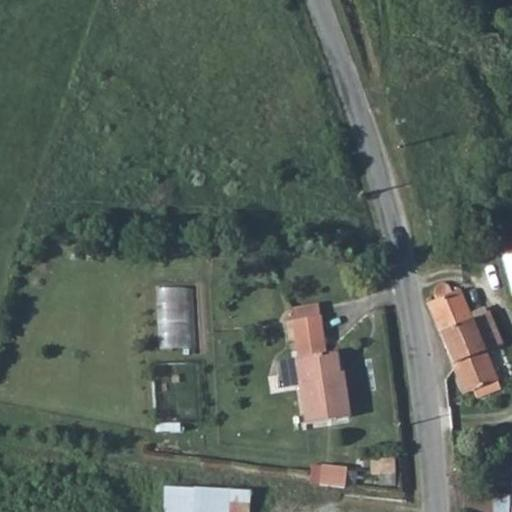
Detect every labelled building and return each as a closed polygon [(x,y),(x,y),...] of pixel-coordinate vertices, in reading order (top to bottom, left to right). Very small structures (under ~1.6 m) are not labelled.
[(197,346),(193,283),(158,286),(162,349),(197,346)] [(468,318),(457,289),(447,291),(441,284),(435,284),(432,289),(433,297),(426,302),(460,386),(465,386),(470,395),(494,386),(481,352),(498,347),(485,311),(468,318)] [(298,356),(305,417),(344,414),(340,380),(336,381),(331,351),(326,352),(321,316),(295,319),(300,356),(298,356)] [(389,470),(389,455),(373,454),(373,470),(389,470)] [(349,464),(314,461),(312,481),(347,485),(349,464)] [(164,488),(162,511),(243,511),(243,492),(164,488)] [(504,511),(505,496),(462,493),(462,511),(504,511)]
